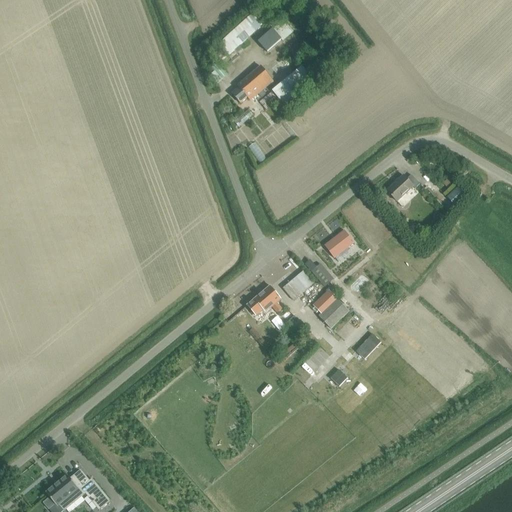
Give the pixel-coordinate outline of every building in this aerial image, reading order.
[(267,33),(262,28),(263,27),(253,15),(219,45),(229,57),(254,35),(258,40),(267,33)] [(273,31),(283,41),(293,32),(284,22),(273,31)] [(259,43),(269,54),(280,44),(270,33),(259,43)] [(303,67),(312,58),(296,40),(286,49),(303,67)] [(229,59),(221,47),(213,53),(221,64),(229,59)] [(211,67),(222,80),(228,76),(217,62),(211,67)] [(266,95),(262,91),(273,82),(261,67),(238,87),(239,88),(232,94),(241,104),(248,98),(250,101),(258,95),(261,99),(266,95)] [(272,92),(285,107),(315,83),(302,67),(272,92)] [(260,103),(266,110),(277,100),(271,93),(260,103)] [(250,110),(235,122),(240,127),(254,116),(250,110)] [(250,147),(260,164),(267,159),(257,142),(250,147)] [(415,189),(420,185),(411,176),(407,180),(404,177),(387,192),(397,202),(413,187),(415,189)] [(456,208),(468,196),(459,186),(447,198),(456,208)] [(345,231),(325,247),(334,259),(354,244),(345,231)] [(317,268),(312,273),(325,288),(330,284),(317,268)] [(293,301),(313,284),(303,272),(283,289),(293,301)] [(277,313),(282,310),(277,303),(281,300),(271,287),(247,306),(256,317),(263,310),(265,313),(272,307),(277,313)] [(330,293),(315,307),(322,315),(337,300),(330,293)] [(331,330),(349,312),(337,300),(322,315),(319,317),(331,330)] [(300,339),(308,333),(288,311),(281,318),(300,339)] [(373,337),(356,354),(364,363),(381,345),(373,337)] [(339,373),(330,382),(338,390),(347,381),(339,373)] [(50,498),(44,504),(49,510),(50,511),(63,511),(64,511),(86,494),(89,498),(94,505),(99,510),(106,505),(110,502),(99,488),(93,481),(90,483),(84,475),(81,472),(79,473),(71,480),(67,476),(56,485),(46,493),(49,497),(50,498)]
